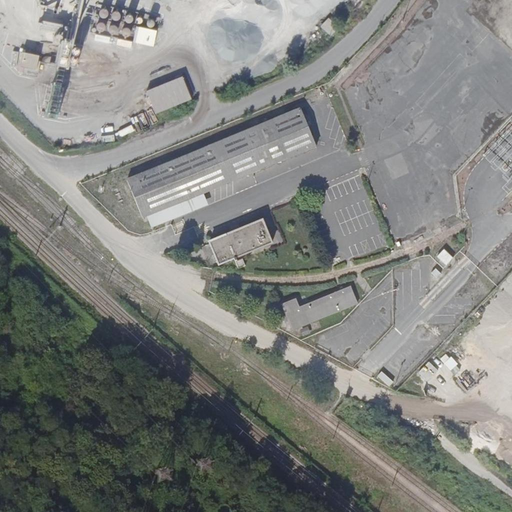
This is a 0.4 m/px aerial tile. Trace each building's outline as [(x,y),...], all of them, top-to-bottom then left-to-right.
[(329,20),(322,26),(331,36),(338,28),(329,20)] [(138,24),(134,40),(154,45),(158,30),(138,24)] [(36,73),(41,54),(23,49),(18,69),(36,73)] [(147,89),(156,112),(193,98),(184,75),(147,89)] [(301,109),(128,180),(143,219),(156,214),(161,225),(238,193),(234,182),(317,148),(301,109)] [(262,225),(221,243),(209,254),(216,270),(271,247),(262,225)] [(209,241),(211,246),(221,236),(209,241)] [(243,270),(240,263),(233,266),(236,273),(243,270)] [(314,322),(355,305),(348,288),(296,308),(292,299),(280,305),(291,331),(298,328),(301,336),(309,333),(306,326),(307,325),(310,332),(317,329),(314,322)]
